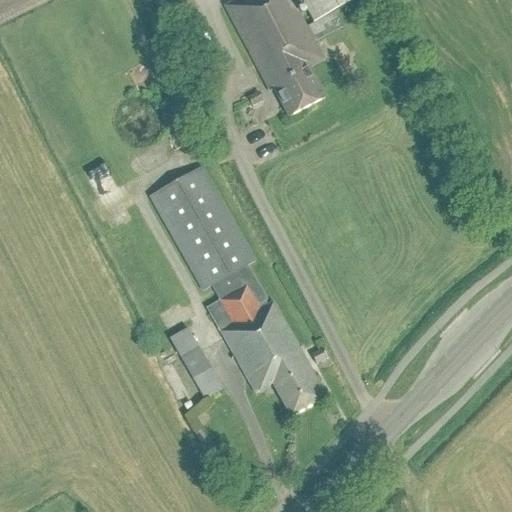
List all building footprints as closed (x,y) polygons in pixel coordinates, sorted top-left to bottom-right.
[(323,61),(314,44),(306,30),(289,0),(239,0),(224,8),(269,91),(272,89),(288,118),(323,99),(307,69),(323,61)] [(306,30),(314,44),(340,31),(332,15),(360,0),(297,0),(312,27),(306,30)] [(256,94),(244,100),(249,110),(261,104),(256,94)] [(124,168),(107,175),(111,185),(129,178),(124,168)] [(290,419),(326,399),(273,305),(268,308),(265,303),(267,301),(248,267),(256,262),(204,170),(152,199),(204,291),(212,287),(221,303),(208,311),(255,395),(272,386),(290,419)] [(207,319),(188,331),(223,388),(242,376),(207,319)] [(309,358),(314,368),(326,362),(320,352),(309,358)]
